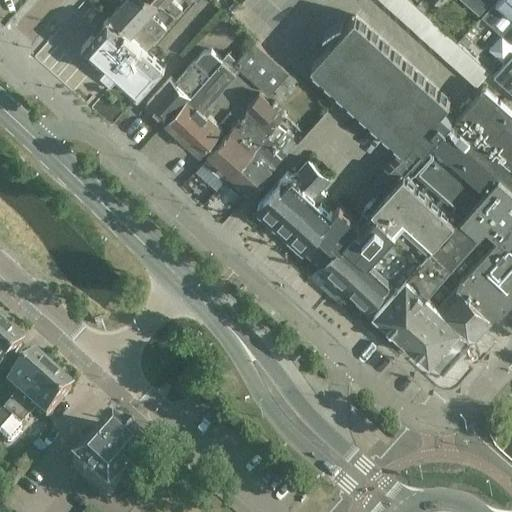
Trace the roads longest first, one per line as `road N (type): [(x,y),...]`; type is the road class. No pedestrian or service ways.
road 1 (residential): [(336,355),(86,129)]
road 2 (tertiary): [(237,337),(245,366),(284,428),(375,511)]
road 3 (residential): [(511,359),(455,418),(427,421),(401,410),(336,355)]
road 4 (residential): [(114,363),(272,511)]
road 5 (tertiary): [(186,284),(31,133)]
road 6 (residential): [(0,261),(114,363)]
road 7 (tertiary): [(338,443),(237,337)]
